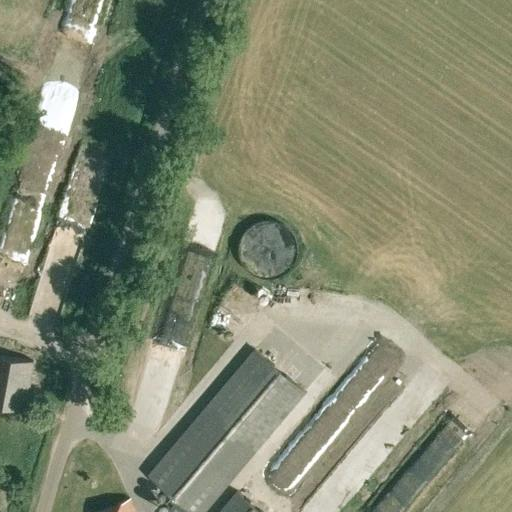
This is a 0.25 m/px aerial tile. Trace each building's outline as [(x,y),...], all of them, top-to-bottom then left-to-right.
[(309,277),(307,287),(330,290),(332,281),(309,277)] [(384,342),(363,373),(380,384),(400,353),(384,342)] [(203,511),(258,448),(305,393),(254,349),(148,473),(187,506),(182,511),(203,511)] [(33,360),(0,354),(0,404),(25,409),(33,360)] [(315,511),(344,511),(419,437),(400,418),(311,508),(315,511)] [(293,485),(328,452),(313,436),(278,469),(293,485)] [(377,511),(410,511),(443,480),(427,464),(377,511)] [(263,511),(237,490),(218,511),(263,511)] [(137,511),(132,499),(100,511),(137,511)]
